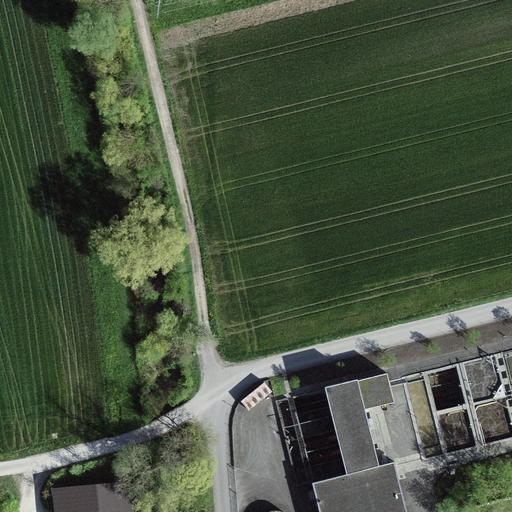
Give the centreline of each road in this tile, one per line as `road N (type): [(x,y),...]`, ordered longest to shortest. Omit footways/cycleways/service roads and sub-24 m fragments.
road 1 (track): [(134,0),(188,212),(212,396)]
road 2 (residential): [(212,396),(258,368),(511,303)]
